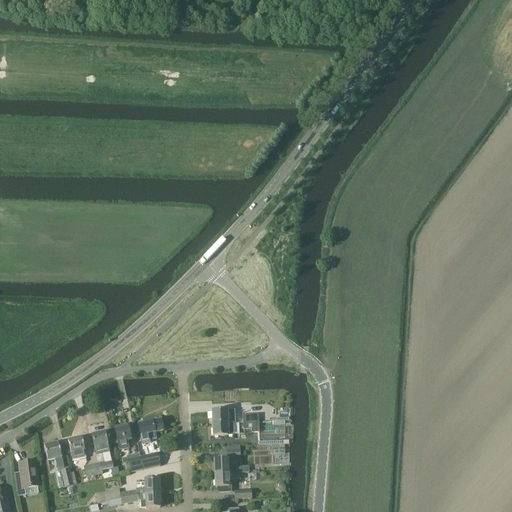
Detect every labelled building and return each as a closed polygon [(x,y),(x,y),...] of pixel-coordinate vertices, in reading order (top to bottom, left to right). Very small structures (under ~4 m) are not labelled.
[(213,424),(233,423),(232,418),(227,419),(226,410),(212,411),(213,424)] [(243,415),(243,422),(258,422),(258,414),(243,415)] [(142,444),(149,443),(148,441),(156,440),(155,433),(163,431),(161,420),(137,425),(140,437),(140,436),(142,444)] [(243,429),(252,429),(252,432),(259,432),(258,422),(243,422),(243,429)] [(233,423),(213,424),(213,436),(233,435),(233,423)] [(114,429),(119,450),(128,448),(127,442),(130,441),(127,427),(114,429)] [(91,436),(96,456),(98,464),(92,465),(94,476),(113,472),(105,433),(91,436)] [(68,442),(71,454),(72,461),(80,459),(80,460),(86,459),(81,438),(68,442)] [(57,469),(63,468),(58,444),(44,447),(48,461),(55,459),(57,469)] [(160,466),(157,453),(140,457),(143,470),(160,466)] [(128,460),(131,473),(143,470),(140,457),(128,460)] [(215,474),(240,473),(240,469),(228,469),(227,460),(214,461),(215,474)] [(24,489),(38,487),(34,463),(18,465),(20,474),(14,474),(17,497),(25,496),(24,489)] [(94,476),(92,465),(83,468),(85,478),(94,476)] [(70,475),(69,471),(61,473),(65,489),(71,487),(69,476),(70,475)] [(230,486),(228,486),(228,481),(241,481),(240,473),(215,474),(216,487),(217,487),(217,492),(231,492),(230,486)] [(143,494),(159,494),(158,480),(145,481),(145,489),(120,494),(119,494),(120,500),(120,501),(137,498),(136,496),(143,494)] [(235,499),(251,499),(250,490),(235,491),(235,499)] [(119,494),(120,494),(119,492),(95,496),(97,504),(120,500),(119,494)] [(0,511),(8,511),(5,498),(1,499),(0,494),(0,511)] [(140,508),(159,507),(159,494),(143,494),(136,496),(137,498),(120,501),(121,505),(138,501),(140,501),(140,508)]
